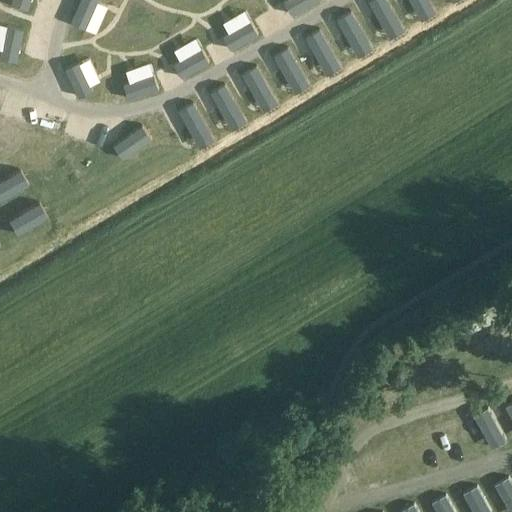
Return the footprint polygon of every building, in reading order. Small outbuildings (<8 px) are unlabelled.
[(28,10),(31,0),(12,0),(11,4),(28,10)] [(98,0),(79,0),(69,21),(84,29),(98,0)] [(291,15),(316,0),(283,0),(282,1),(291,15)] [(405,30),(387,0),(368,0),(368,1),(390,39),(405,30)] [(436,11),(429,0),(409,0),(421,20),(436,11)] [(373,48),(351,10),(337,19),(358,57),(373,48)] [(230,51),(258,34),(250,20),(222,36),(230,51)] [(0,60),(16,64),(23,30),(5,26),(0,53),(0,60)] [(341,66),(320,28),(305,37),(326,75),(341,66)] [(310,85),(289,47),(274,55),(295,93),(310,85)] [(181,78),(209,63),(201,49),(173,64),(181,78)] [(80,62),(65,68),(78,98),(93,92),(80,62)] [(278,103),(257,65),(242,74),(263,112),(278,103)] [(128,100),(158,89),(153,74),(122,84),(128,100)] [(246,120),(225,84),(210,92),(231,129),(246,120)] [(215,139),(194,102),(178,110),(199,147),(215,139)] [(0,159),(0,177),(12,173),(7,157),(0,159)] [(459,402),(462,416),(494,408),(490,394),(459,402)] [(425,440),(445,431),(438,418),(419,426),(425,440)] [(364,422),(371,453),(385,450),(383,438),(385,438),(381,419),(364,422)] [(327,480),(345,472),(338,456),(320,464),(327,480)]
